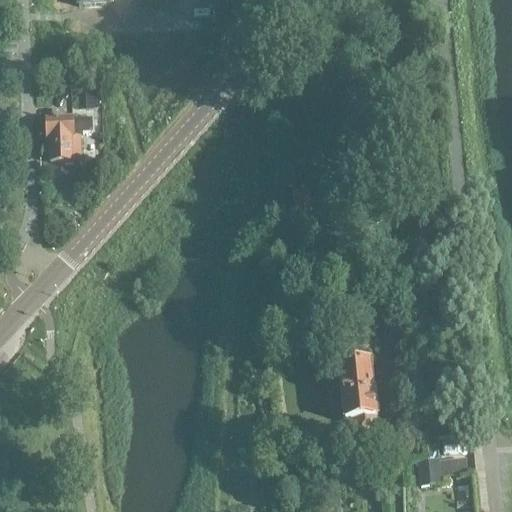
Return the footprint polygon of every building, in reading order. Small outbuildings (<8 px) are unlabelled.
[(54,32),(55,58),(70,57),(69,31),(62,31),(54,32)] [(100,65),(101,91),(116,91),(115,65),(108,65),(100,65)] [(72,163),(80,163),(79,140),(82,140),(82,136),(92,135),(91,121),(47,123),(47,142),(50,142),(51,166),(72,165),(72,163)] [(354,441),(377,438),(375,421),(377,421),(374,397),(373,397),(370,370),(339,373),(344,425),(353,424),(354,441)] [(424,455),(439,456),(440,438),(425,438),(424,455)] [(419,464),(419,488),(440,487),(440,476),(468,476),(467,461),(419,464)]
